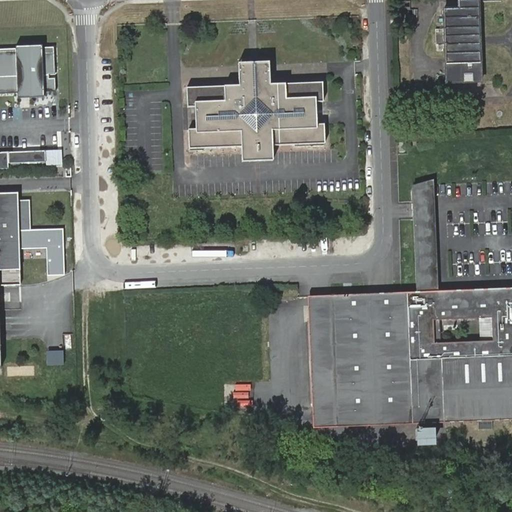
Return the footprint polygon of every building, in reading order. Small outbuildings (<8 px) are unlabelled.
[(477,0),(459,0),(460,10),(443,11),(446,85),(481,84),(477,0)] [(0,98),(19,98),(19,93),(31,93),(31,98),(56,97),(56,83),(51,83),(50,80),(56,80),(56,57),(44,58),(43,54),(0,55),(0,98)] [(240,64),(240,79),(271,77),(271,63),(240,64)] [(271,77),(240,79),(240,87),(188,89),(189,108),(196,108),(204,108),(204,130),(197,131),(190,131),(191,150),(242,148),(274,147),(327,145),(326,125),(319,125),(310,126),(309,103),(318,103),(325,102),(324,84),(272,85),(271,77)] [(319,125),(318,103),(309,103),(310,126),(319,125)] [(204,108),(196,108),(197,131),(204,130),(204,108)] [(274,162),(274,147),(242,148),(243,163),(274,162)] [(0,157),(0,174),(13,174),(13,168),(51,168),(51,156),(0,157)] [(417,293),(308,297),(313,429),(511,420),(511,288),(438,292),(435,207),(433,180),(412,186),(413,208),(417,293)] [(21,200),(0,200),(1,213),(21,213),(21,207),(21,200)] [(0,343),(5,344),(3,293),(25,292),(23,237),(35,237),(34,206),(21,207),(21,213),(1,213),(0,213),(0,343)] [(63,366),(62,352),(46,352),(46,366),(63,366)] [(414,431),(414,449),(433,449),(433,431),(414,431)]
